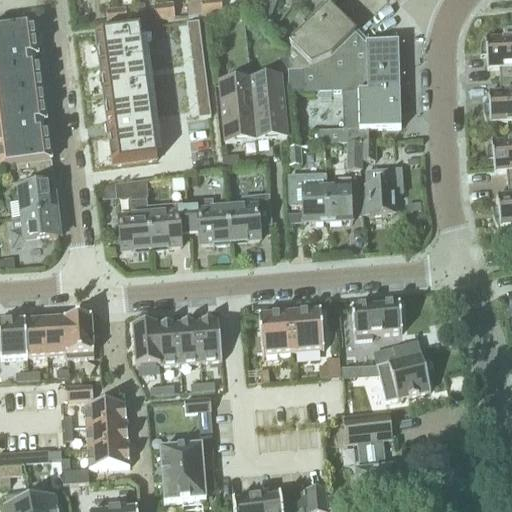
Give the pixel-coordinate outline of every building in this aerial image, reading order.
[(270,0),(263,0),(256,20),(269,25),(278,3),(270,0)] [(340,0),(300,0),(297,3),(304,10),(313,0),(322,0),(332,9),(340,0)] [(245,2),(235,3),(237,17),(247,16),(245,2)] [(221,3),(211,4),(212,18),(222,17),(221,3)] [(211,4),(201,5),(203,19),(212,18),(211,4)] [(173,7),(164,8),(165,22),(175,21),(173,7)] [(164,8),(154,9),(155,23),(165,22),(164,8)] [(328,10),(289,49),(290,50),(288,53),(288,61),(288,75),(287,76),(301,76),(332,61),(356,38),(328,10)] [(126,12),(116,13),(117,27),(127,26),(126,12)] [(116,13),(106,14),(107,28),(117,27),(116,13)] [(0,172),(18,171),(26,170),(27,173),(52,169),(35,31),(0,35),(0,172)] [(499,72),(499,84),(511,83),(511,31),(511,32),(503,34),(503,35),(504,42),(484,43),(484,42),(483,42),(481,48),(480,54),(486,54),(487,73),(499,72)] [(138,35),(95,41),(112,169),(157,163),(138,35)] [(301,76),(287,76),(288,96),(348,94),(348,96),(399,94),(400,94),(399,47),(365,48),(356,38),(332,61),(301,76)] [(288,61),(279,61),(280,75),(288,75),(288,61)] [(252,85),(257,149),(287,146),(287,142),(281,83),(252,85)] [(485,123),(488,129),(489,128),(488,127),(511,125),(511,83),(499,84),(500,96),(488,97),(489,116),(483,117),(485,123)] [(222,87),(226,152),(257,149),(252,85),(222,87)] [(399,94),(348,96),(349,132),(318,133),(318,147),(347,146),(347,145),(363,145),(368,145),(368,144),(368,134),(400,133),(399,94)] [(368,145),(363,145),(363,165),(376,164),(375,144),(368,144),(368,145)] [(506,175),(507,187),(511,186),(511,144),(490,147),(490,146),(489,145),(487,151),(486,158),(492,158),(494,177),(506,175)] [(363,145),(347,145),(347,146),(347,174),(363,173),(363,165),(363,145)] [(287,150),(289,169),(302,168),(301,149),(287,150)] [(18,171),(24,223),(59,219),(57,204),(54,204),(53,192),(55,191),(52,169),(27,173),(26,170),(18,171)] [(394,219),(393,200),(403,199),(401,175),(366,177),(369,221),(394,219)] [(303,228),(329,227),(327,178),(288,179),(289,210),(302,210),(303,228)] [(338,192),(328,193),(329,227),(353,226),(351,181),(338,182),(338,192)] [(511,186),(507,187),(508,199),(496,200),(498,219),(492,220),(494,226),(498,232),(499,231),(498,230),(511,228),(511,186)] [(115,189),(117,203),(130,202),(147,201),(146,187),(115,189)] [(228,214),(231,248),(260,245),(259,231),(272,230),(270,198),(241,200),(243,213),(228,214)] [(147,201),(130,202),(131,216),(119,217),(122,257),(151,255),(148,210),(147,201)] [(186,207),(187,206),(190,236),(200,235),(201,250),(231,248),(228,214),(214,215),(213,202),(185,205),(186,207)] [(187,206),(186,207),(148,210),(151,255),(181,252),(180,237),(190,236),(187,206)] [(59,219),(24,223),(25,235),(13,237),(14,251),(43,248),(42,245),(59,243),(57,231),(61,231),(59,219)] [(400,309),(352,314),(354,341),(357,340),(357,345),(372,343),(372,339),(402,337),(400,309)] [(321,316),(290,318),(293,357),(324,354),(321,316)] [(261,343),(256,343),(257,357),(262,357),(262,359),(293,357),(290,318),(259,321),(261,343)] [(91,321),(65,323),(68,359),(68,364),(94,362),(91,321)] [(64,323),(45,324),(47,360),(68,359),(65,323),(64,323)] [(45,324),(24,326),(27,362),(47,360),(45,324)] [(219,324),(197,326),(200,367),(222,365),(219,324)] [(24,326),(0,327),(0,356),(0,363),(27,362),(24,326)] [(197,326),(177,328),(180,368),(200,367),(197,326)] [(177,328),(156,329),(159,370),(180,368),(177,328)] [(156,329),(133,331),(136,372),(159,370),(156,329)] [(396,365),(376,370),(383,398),(395,395),(397,404),(430,395),(418,346),(393,352),(396,365)] [(327,369),(319,370),(320,382),(328,381),(327,369)] [(356,371),(343,372),(344,382),(357,382),(356,371)] [(68,374),(56,375),(57,383),(69,382),(68,374)] [(269,374),(260,375),(261,387),(269,386),(269,374)] [(40,376),(28,377),(28,385),(40,384),(40,376)] [(28,377),(15,377),(16,385),(28,385),(28,377)] [(214,386),(202,388),(203,396),(215,395),(214,386)] [(202,388),(190,389),(191,397),(203,396),(202,388)] [(103,390),(77,391),(78,404),(104,403),(103,390)] [(174,390),(162,391),(162,399),(174,398),(174,390)] [(162,391),(150,392),(150,400),(162,399),(162,391)] [(210,403),(184,405),(185,418),(211,416),(211,414),(210,405),(210,403)] [(125,408),(85,411),(86,433),(127,430),(125,408)] [(382,445),(392,444),(390,419),(343,424),(346,449),(358,448),(382,445)] [(71,421),(63,421),(64,434),(72,433),(71,421)] [(127,430),(86,433),(88,452),(88,453),(128,450),(127,430)] [(72,433),(64,434),(65,446),(73,445),(72,433)] [(356,473),(359,511),(399,511),(395,469),(384,470),(382,445),(358,448),(360,472),(356,473)] [(128,450),(88,453),(89,474),(130,471),(128,450)] [(202,450),(160,454),(162,481),(214,476),(212,459),(203,460),(202,450)] [(61,455),(49,456),(49,464),(62,464),(61,455)] [(70,463),(61,464),(62,476),(70,475),(70,463)] [(88,474),(62,476),(63,489),(89,488),(88,474)] [(214,476),(162,481),(164,507),(206,504),(205,494),(215,493),(214,476)] [(10,482),(0,482),(0,490),(10,490),(10,482)] [(326,511),(325,492),(306,494),(306,511),(326,511)] [(28,496),(2,501),(3,511),(31,511),(30,505),(28,496)] [(57,511),(55,500),(30,505),(31,511),(57,511)] [(281,511),(280,501),(233,507),(233,511),(281,511)]
